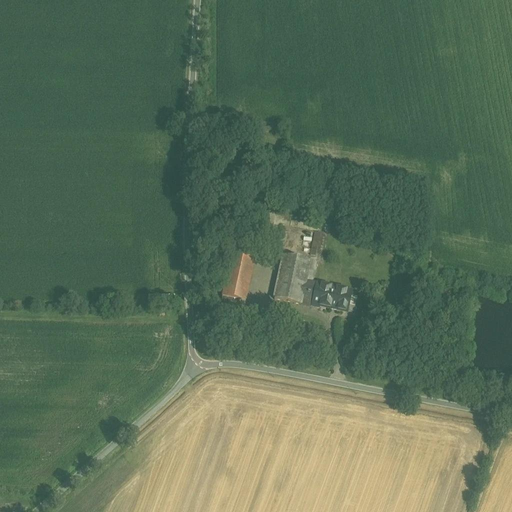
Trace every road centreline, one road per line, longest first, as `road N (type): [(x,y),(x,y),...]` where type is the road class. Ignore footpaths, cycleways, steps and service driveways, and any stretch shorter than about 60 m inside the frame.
road 1 (unclassified): [(193,367),(187,204),(197,0)]
road 2 (unclassified): [(511,419),(236,365),(193,367)]
road 3 (unclassified): [(193,367),(38,511)]
